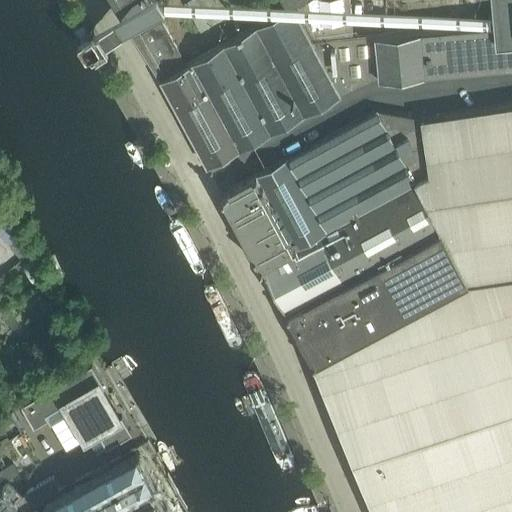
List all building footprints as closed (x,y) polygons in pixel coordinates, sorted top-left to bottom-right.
[(134,35),(162,79),(186,66),(175,50),(181,47),(150,0),(119,0),(121,3),(117,6),(117,7),(118,8),(135,34),(134,35)] [(195,0),(189,4),(202,26),(222,15),(213,0),(195,0)] [(223,192),(222,192),(222,193),(262,267),(263,268),(262,268),(265,273),(270,281),(279,299),(287,313),(286,313),(314,365),(315,365),(468,282),(511,275),(511,18),(480,21),(478,0),(399,0),(402,28),(377,30),(381,75),(511,62),(511,102),(424,116),(379,108),(260,173),(226,191),(226,190),(223,192)] [(304,0),(322,33),(354,30),(351,0),(304,0)] [(511,0),(496,0),(498,2),(500,4),(502,6),(504,8),(506,9),(508,10),(511,11),(511,10),(511,0)] [(296,7),(186,66),(162,79),(161,79),(210,170),(211,172),(215,170),(233,160),(232,158),(231,158),(229,154),(342,92),(381,75),(377,30),(311,36),(296,7)] [(511,511),(511,275),(468,282),(315,365),(324,386),(325,389),(332,406),(336,415),(375,511),(511,511)] [(93,364),(22,405),(34,427),(49,419),(52,423),(73,411),(95,449),(105,443),(108,448),(133,433),(122,416),(117,419),(98,385),(103,382),(93,364)] [(71,490),(45,504),(49,511),(123,511),(160,493),(138,454),(131,458),(71,490)] [(0,490),(5,486),(4,485),(8,481),(19,472),(14,463),(0,471),(0,490)] [(19,501),(7,511),(40,511),(37,506),(35,503),(61,489),(61,488),(54,476),(30,489),(19,501)] [(0,511),(7,511),(19,501),(5,486),(0,490),(0,511)] [(170,511),(160,493),(123,511),(170,511)]
